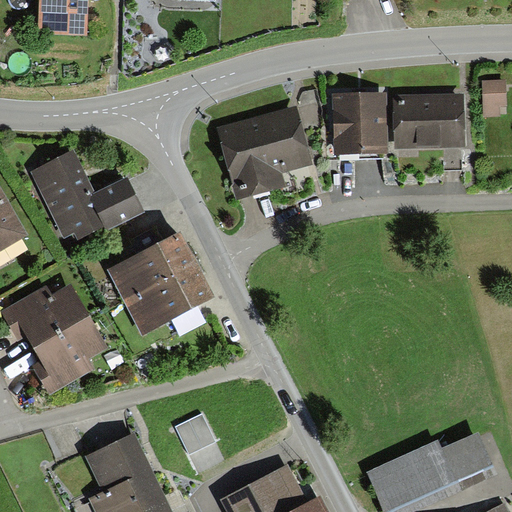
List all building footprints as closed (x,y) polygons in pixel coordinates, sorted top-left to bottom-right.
[(41,0),(40,34),(87,36),(88,0),(41,0)] [(505,82),(483,82),(484,118),(499,118),(499,108),(506,107),(505,82)] [(385,96),(333,98),(336,158),(388,156),(385,96)] [(463,96),(394,98),(396,150),(465,148),(463,96)] [(306,133),(326,129),(320,103),(300,107),(306,133)] [(298,108),(220,130),(239,202),(284,190),(280,175),(313,166),(298,108)] [(73,152),(32,173),(65,239),(75,234),(79,241),(106,228),(109,233),(142,216),(125,182),(96,196),(73,152)] [(0,186),(0,254),(29,238),(0,186)] [(180,238),(109,274),(142,339),(213,304),(180,238)] [(88,363),(108,351),(71,288),(53,298),(46,287),(0,313),(0,314),(18,345),(27,339),(43,366),(36,370),(50,394),(92,369),(88,363)] [(204,415),(177,428),(197,471),(224,459),(204,415)] [(385,511),(394,511),(493,469),(479,436),(440,453),(437,445),(369,474),(385,511)] [(90,502),(94,511),(170,511),(135,438),(86,461),(103,495),(90,502)] [(310,508),(289,468),(221,503),(225,511),(327,511),(322,501),(310,508)]
